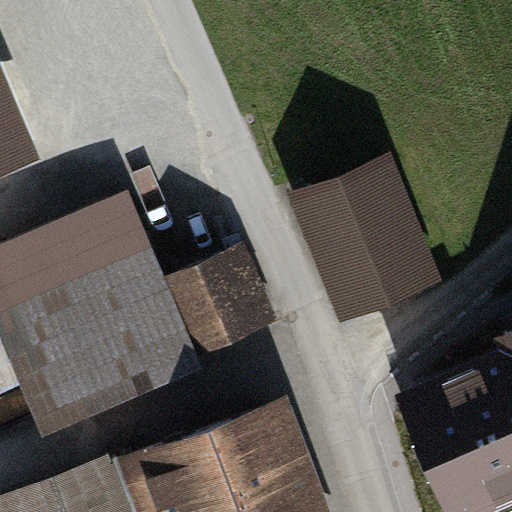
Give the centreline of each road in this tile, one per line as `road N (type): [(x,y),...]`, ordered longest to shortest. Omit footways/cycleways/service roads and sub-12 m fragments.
road 1 (residential): [(186,0),(378,511)]
road 2 (track): [(326,357),(511,274)]
